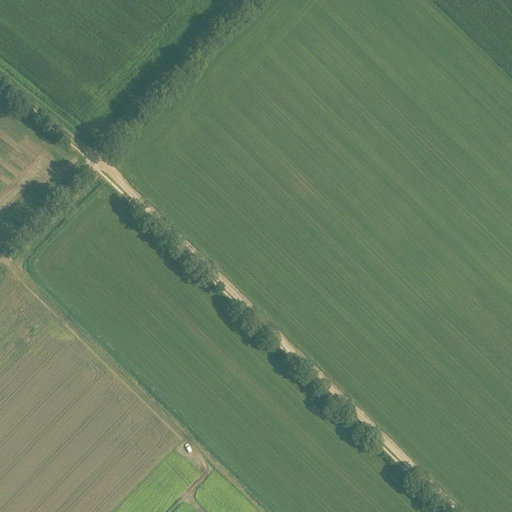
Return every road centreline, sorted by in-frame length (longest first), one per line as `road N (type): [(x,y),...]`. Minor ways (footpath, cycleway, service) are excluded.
road 1 (track): [(0,81),(97,159),(453,511)]
road 2 (unclassified): [(0,259),(253,0)]
